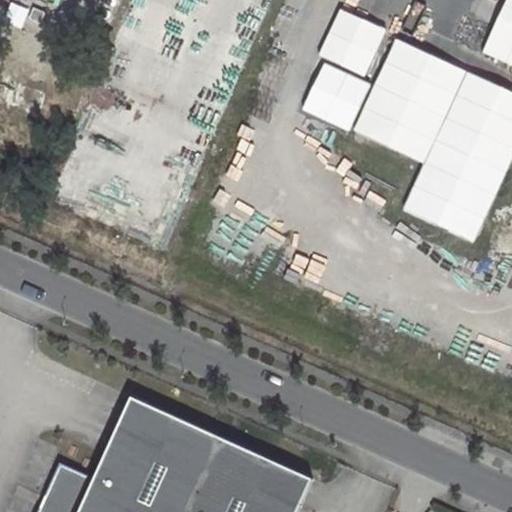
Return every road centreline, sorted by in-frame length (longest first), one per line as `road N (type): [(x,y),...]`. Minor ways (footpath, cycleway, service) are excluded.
road 1 (unclassified): [(0,268),(511,497)]
road 2 (unknown): [(311,0),(262,130),(265,164),(283,194),(394,250),(478,283),(511,285)]
